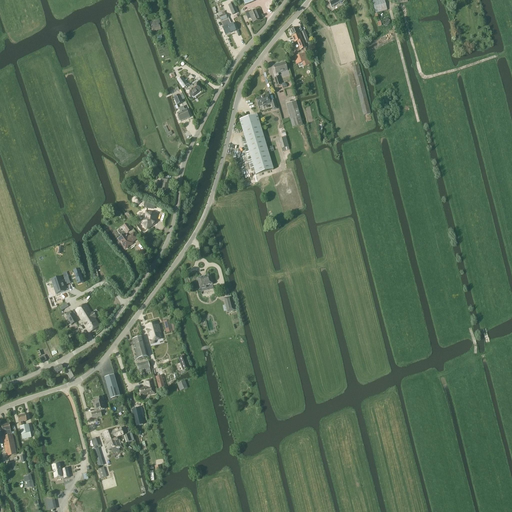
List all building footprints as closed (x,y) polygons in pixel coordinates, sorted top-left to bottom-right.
[(371,0),(376,14),(387,11),(384,0),(371,0)] [(224,4),(218,6),(221,12),(226,10),(224,4)] [(227,18),(239,13),(236,7),(221,13),(224,21),(227,19),(227,18)] [(260,21),(256,11),(249,13),(248,11),(245,13),(247,18),(250,17),(253,23),(260,21)] [(227,25),(231,33),(236,31),(233,24),(231,25),(229,20),(225,21),(226,22),(225,23),(226,25),(227,25)] [(226,22),(225,21),(222,23),(224,28),(222,28),(225,35),(231,33),(227,25),(226,25),(225,23),(226,22)] [(290,31),(292,37),(299,34),(299,32),(302,31),(300,27),(297,28),(290,31)] [(305,41),(307,40),(309,43),(311,42),(307,31),(302,33),(305,41)] [(305,48),(299,34),(292,37),(294,43),(298,42),(301,50),(305,48)] [(304,55),(294,58),(297,65),(299,64),(302,63),(306,62),(304,55)] [(275,68),(272,69),(274,77),(275,77),(275,78),(277,78),(277,76),(278,76),(277,74),(287,71),(285,63),(274,66),(275,68)] [(364,116),(370,114),(358,65),(353,67),(358,87),(357,87),(364,116)] [(177,80),(184,90),(185,89),(186,91),(190,97),(191,97),(192,97),(194,95),(195,94),(200,90),(195,84),(190,88),(188,84),(187,85),(182,77),(177,80)] [(179,95),(174,98),(177,105),(183,103),(179,95)] [(257,100),(256,100),(258,108),(260,108),(263,108),(263,107),(272,104),(273,110),(277,109),(274,100),(271,102),(270,102),(268,96),(264,97),(260,99),(257,100)] [(296,102),(286,105),(292,128),(302,125),(296,102)] [(178,114),(177,114),(178,116),(177,117),(179,121),(180,121),(181,122),(189,118),(186,110),(185,111),(183,107),(179,109),(180,112),(178,113),(178,114)] [(256,175),(273,170),(257,116),(240,121),(256,175)] [(279,140),(282,149),(288,147),(286,138),(279,140)] [(156,179),(159,176),(154,170),(151,173),(156,179)] [(163,180),(162,185),(160,184),(159,190),(168,192),(169,188),(170,188),(172,182),(163,180)] [(144,218),(139,222),(146,231),(155,224),(157,213),(148,212),(145,212),(144,218)] [(128,233),(132,230),(127,224),(125,225),(123,226),(125,229),(128,233)] [(132,243),(138,239),(134,233),(128,238),(125,235),(118,240),(119,242),(120,241),(122,244),(122,245),(125,250),(128,247),(129,246),(130,246),(133,244),(132,243)] [(79,269),(73,271),(77,284),(82,283),(84,283),(79,269)] [(57,274),(48,278),(54,293),(63,290),(57,274)] [(198,279),(197,279),(197,280),(198,280),(200,288),(199,288),(200,288),(201,292),(213,289),(212,284),(210,276),(205,277),(202,278),(198,279)] [(234,311),(231,298),(231,297),(230,297),(231,297),(225,299),(224,299),(227,313),(228,313),(234,311)] [(86,304),(76,311),(89,333),(100,327),(86,304)] [(71,312),(66,314),(68,317),(67,317),(71,324),(77,321),(73,314),(72,314),(71,312)] [(158,324),(145,326),(149,343),(152,343),(152,341),(162,338),(161,336),(158,324)] [(133,340),(134,344),(138,360),(147,357),(142,338),(133,340)] [(185,356),(179,358),(183,370),(189,368),(185,356)] [(138,371),(144,370),(146,369),(147,373),(151,372),(148,362),(137,365),(138,371)] [(56,374),(64,370),(61,365),(53,369),(56,374)] [(113,375),(104,378),(111,399),(119,396),(113,375)] [(161,376),(155,378),(159,389),(165,387),(161,376)] [(144,389),(139,390),(141,397),(150,395),(154,394),(153,386),(152,380),(146,381),(147,387),(144,388),(144,389)] [(185,381),(177,384),(180,391),(187,388),(185,381)] [(95,403),(97,411),(105,409),(103,397),(96,399),(97,402),(95,403)] [(140,407),(131,409),(135,427),(144,425),(140,407)] [(18,417),(20,430),(23,440),(32,438),(29,425),(24,426),(23,422),(27,421),(26,415),(18,417)] [(1,426),(2,430),(3,436),(3,437),(7,457),(16,455),(12,435),(11,435),(9,424),(1,426)] [(116,437),(117,437),(123,435),(121,429),(114,431),(113,429),(110,430),(114,438),(116,437)] [(114,438),(110,430),(102,433),(105,441),(114,438)] [(128,435),(125,436),(127,443),(130,441),(134,440),(132,433),(128,435)] [(120,446),(117,437),(116,437),(114,438),(105,441),(108,451),(120,446)] [(98,438),(90,439),(93,447),(100,445),(98,438)] [(98,448),(93,449),(98,467),(103,465),(98,448)] [(60,464),(52,465),(54,477),(63,475),(64,478),(70,477),(68,468),(61,470),(60,464)] [(104,467),(97,469),(100,478),(107,477),(104,467)] [(56,509),(54,497),(44,499),(47,511),(56,509)]
